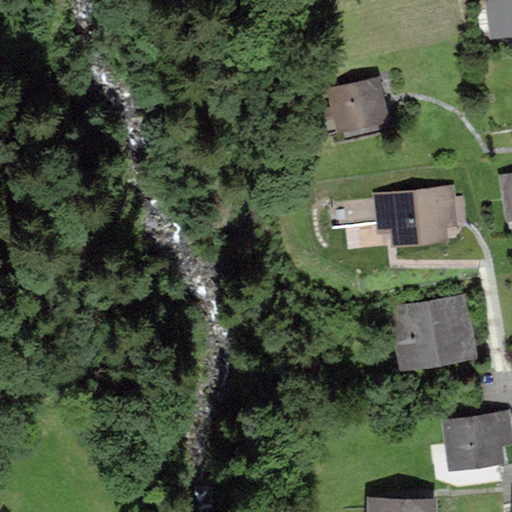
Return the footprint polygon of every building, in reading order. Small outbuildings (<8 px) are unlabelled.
[(511,0),(491,0),(489,0),(491,11),(477,13),(480,37),(487,28),(511,25),(511,0)] [(332,92),(335,106),(319,110),(324,132),(341,128),(340,121),(382,112),(375,82),(332,92)] [(392,195),(396,236),(440,231),(439,220),(461,216),(459,198),(448,199),(447,189),(392,195)] [(400,314),(408,356),(464,346),(457,304),(400,314)] [(497,454),(494,437),(506,435),(503,417),(448,424),(453,460),(497,454)] [(511,433),(506,435),(494,437),(500,465),(511,462),(511,433)] [(374,503),(373,511),(428,511),(429,504),(374,503)]
